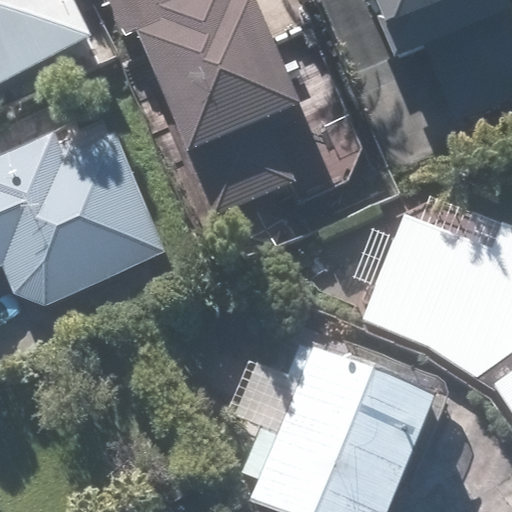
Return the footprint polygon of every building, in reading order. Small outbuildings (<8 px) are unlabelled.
[(0,0),(0,90),(76,54),(53,0),(0,0)] [(199,230),(287,194),(269,150),(296,139),(289,122),(299,118),(279,68),(269,73),(239,0),(234,0),(222,5),(219,0),(196,0),(192,2),(191,0),(89,0),(110,51),(123,46),(199,230)] [(350,0),(417,161),(511,121),(511,16),(505,0),(350,0)] [(0,300),(0,301),(1,302),(2,304),(3,305),(5,307),(6,308),(7,309),(9,310),(10,312),(12,313),(13,314),(15,315),(17,316),(18,316),(20,317),(22,318),(23,318),(25,319),(27,319),(29,320),(31,320),(33,320),(35,320),(151,273),(85,92),(0,126),(0,300)] [(394,227),(355,329),(364,331),(372,333),(381,336),(389,339),(397,342),(405,346),(413,350),(421,354),(429,358),(436,363),(443,368),(450,373),(458,378),(464,384),(471,390),(477,396),(483,402),(489,409),(495,415),(500,422),(506,429),(511,437),(511,438),(511,251),(490,241),(479,265),(394,227)] [(226,488),(247,497),(240,511),(379,511),(418,415),(298,367),(267,445),(247,437),(226,488)]
